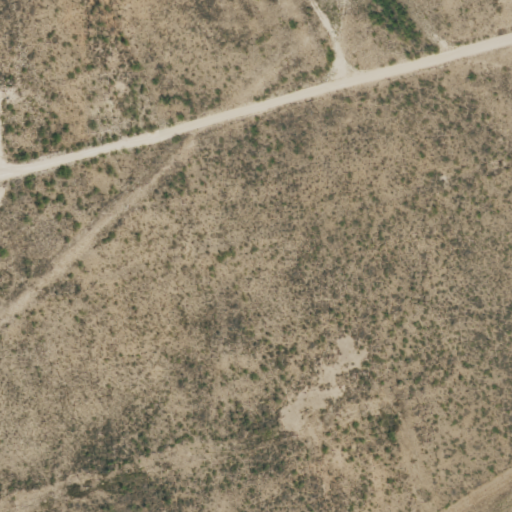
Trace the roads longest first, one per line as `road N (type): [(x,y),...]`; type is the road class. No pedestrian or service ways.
road 1 (track): [(0,203),(511,66)]
road 2 (track): [(511,129),(476,0)]
